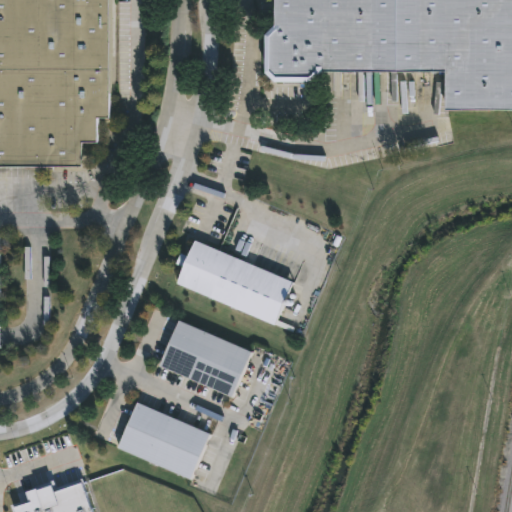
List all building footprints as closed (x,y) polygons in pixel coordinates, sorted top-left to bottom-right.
[(0,0),(108,0),(108,120),(98,120),(98,144),(81,144),(81,168),(0,168),(0,0)] [(511,0),(511,112),(445,112),(445,74),(320,74),(310,83),(275,83),(264,73),(264,37),(274,27),(274,0),(511,0)] [(195,242),(292,284),(274,326),(177,284),(195,242)] [(179,323),(251,354),(231,398),(159,367),(179,323)] [(137,405),(209,436),(190,481),(118,449),(137,405)]
